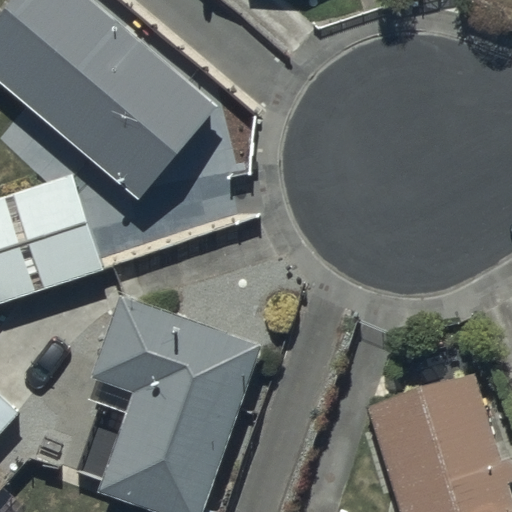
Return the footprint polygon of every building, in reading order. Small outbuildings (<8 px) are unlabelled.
[(18,0),(0,22),(0,76),(146,198),(222,106),(95,0),(18,0)] [(0,276),(8,302),(110,270),(79,175),(0,200),(0,276)] [(125,294),(95,374),(141,391),(104,492),(159,511),(209,511),(270,346),(125,294)] [(480,373),(375,405),(407,511),(511,511),(511,460),(507,462),(480,373)] [(0,439),(23,415),(0,393),(0,439)]
